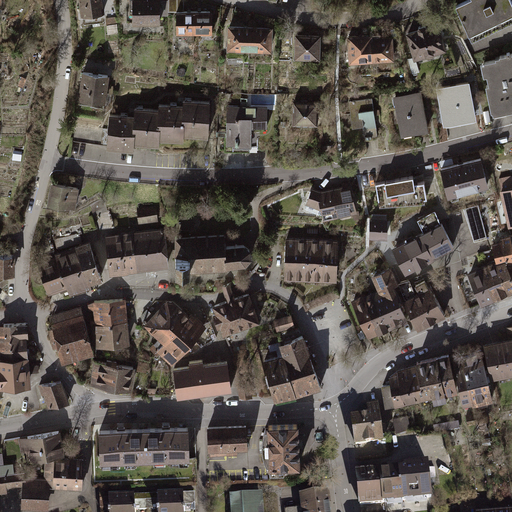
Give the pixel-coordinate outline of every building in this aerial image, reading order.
[(79,0),(82,16),(103,14),(102,7),(104,7),(103,0),(79,0)] [(135,20),(135,25),(160,25),(160,16),(169,16),(169,0),(134,0),(135,2),(131,2),(131,20),(135,20)] [(511,0),(468,0),(457,6),(473,38),(511,19),(511,0)] [(177,11),(177,34),(195,34),(195,11),(177,11)] [(195,11),(195,34),(213,34),(213,11),(195,11)] [(407,33),(415,59),(448,49),(440,23),(428,27),(427,24),(418,26),(419,30),(407,33)] [(251,27),(228,26),(228,51),(236,51),(236,54),(243,54),(243,51),(251,52),(251,27)] [(274,27),(251,27),(251,52),(261,52),(261,55),(268,55),(268,52),(273,52),(274,27)] [(322,35),(296,34),(295,59),(321,60),(322,35)] [(348,36),(350,63),(372,62),(370,34),(348,36)] [(370,34),(372,62),(395,60),(393,37),(381,38),(381,34),(370,34)] [(497,61),(482,64),(485,76),(488,75),(490,84),(487,85),(493,115),(511,110),(511,54),(496,58),(497,61)] [(83,72),(79,102),(106,105),(110,75),(83,72)] [(28,91),(33,80),(22,76),(18,87),(28,91)] [(470,81),(436,88),(444,126),(478,119),(470,81)] [(422,90),(394,95),(401,134),(429,129),(422,90)] [(373,98),(350,102),(354,127),(363,126),(365,137),(379,135),(373,98)] [(184,142),(185,136),(209,137),(211,100),(183,99),(183,104),(160,103),(160,108),(159,141),(184,142)] [(318,103),(294,102),(293,128),(317,129),(318,103)] [(251,107),(228,106),(227,146),(259,146),(259,130),(268,130),(268,110),(268,107),(251,107)] [(110,113),(109,148),(135,149),(135,143),(159,144),(159,141),(160,108),(135,107),(134,114),(110,113)] [(478,158),(439,169),(446,196),(485,185),(478,158)] [(437,174),(427,175),(429,194),(438,193),(437,174)] [(511,175),(500,179),(510,225),(511,224),(511,175)] [(410,178),(373,183),(375,200),(387,198),(387,201),(395,200),(395,203),(423,198),(421,183),(411,185),(410,178)] [(323,215),(324,216),(355,209),(350,185),(349,185),(349,182),(342,183),(343,187),(331,189),(330,192),(326,193),(313,189),(306,208),(323,215)] [(52,183),(49,203),(68,206),(68,205),(74,206),(78,188),(52,183)] [(104,206),(102,199),(90,205),(93,212),(104,206)] [(475,241),(488,238),(479,205),(464,209),(475,241)] [(156,207),(138,209),(139,221),(157,219),(156,207)] [(452,247),(433,210),(415,220),(422,233),(391,249),(404,273),(452,247)] [(371,218),(370,236),(388,237),(388,214),(380,214),(379,218),(371,218)] [(133,234),(137,267),(167,263),(169,263),(165,230),(163,230),(133,234)] [(79,234),(55,239),(57,248),(82,242),(79,234)] [(107,240),(111,272),(128,270),(128,268),(137,267),(133,234),(113,236),(114,239),(107,240)] [(189,238),(177,238),(177,256),(176,256),(176,270),(190,269),(191,269),(191,274),(200,274),(200,269),(228,267),(228,265),(245,263),(250,257),(249,249),(244,245),(226,247),(226,236),(225,236),(225,235),(189,237),(189,238)] [(504,262),(511,260),(511,236),(511,235),(502,237),(502,241),(493,243),(498,261),(504,262)] [(337,240),(287,238),(285,276),(336,278),(337,240)] [(85,269),(89,281),(101,277),(89,242),(67,251),(71,262),(81,258),(86,269),(85,269)] [(71,262),(67,251),(66,248),(56,251),(56,254),(57,257),(67,284),(69,290),(89,282),(89,281),(85,269),(86,269),(81,258),(71,262)] [(13,255),(0,254),(0,272),(13,273),(13,255)] [(67,284),(57,257),(38,264),(48,291),(67,284)] [(482,269),(493,298),(509,292),(500,271),(496,263),(482,269)] [(500,271),(509,292),(511,290),(511,275),(509,267),(500,271)] [(373,294),(388,327),(407,320),(392,286),(396,284),(389,268),(374,275),(381,290),(373,294)] [(470,274),(482,302),(493,298),(482,269),(470,274)] [(418,329),(446,316),(432,287),(430,288),(427,281),(415,286),(419,293),(404,300),(418,329)] [(222,286),(227,301),(235,298),(230,283),(222,286)] [(221,325),(224,333),(258,321),(249,293),(235,298),(227,301),(215,305),(217,313),(214,314),(218,326),(221,325)] [(388,327),(373,294),(364,298),(379,331),(388,327)] [(94,300),(95,324),(128,322),(127,298),(94,300)] [(379,331),(364,298),(354,302),(369,335),(379,331)] [(159,335),(183,310),(174,302),(167,302),(154,316),(147,310),(142,315),(143,320),(154,332),(155,331),(159,335)] [(180,325),(188,317),(189,316),(183,310),(159,335),(161,337),(151,348),(158,354),(161,351),(158,349),(180,325)] [(93,351),(82,313),(51,321),(53,329),(49,330),(53,346),(58,345),(62,360),(93,351)] [(291,316),(275,320),(278,330),(293,325),(291,316)] [(180,325),(194,338),(203,329),(203,328),(205,325),(196,317),(192,321),(188,317),(180,325)] [(26,322),(4,324),(5,336),(0,336),(0,358),(26,357),(24,335),(27,335),(26,322)] [(95,324),(97,347),(130,345),(128,322),(95,324)] [(194,338),(180,325),(158,349),(161,351),(172,362),(194,338)] [(284,355),(296,394),(321,386),(302,336),(292,340),(291,337),(288,338),(285,339),(286,342),(285,342),(287,347),(283,349),(284,355)] [(509,373),(504,342),(485,345),(492,376),(509,373)] [(468,380),(487,376),(481,349),(463,357),(468,380)] [(296,394),(284,355),(265,360),(275,399),(296,394)] [(430,377),(431,381),(433,394),(456,389),(449,355),(438,357),(441,375),(430,377)] [(0,383),(28,383),(27,372),(39,371),(38,356),(26,357),(0,358),(0,383)] [(441,375),(438,357),(417,362),(418,365),(422,383),(431,381),(430,377),(441,375)] [(468,380),(463,357),(454,359),(463,404),(473,402),(468,380)] [(95,361),(91,380),(132,388),(136,368),(118,365),(118,360),(107,358),(106,363),(95,361)] [(174,369),(178,395),(231,388),(227,361),(204,365),(203,360),(187,362),(188,367),(174,369)] [(148,364),(140,362),(139,371),(147,373),(148,364)] [(416,385),(419,398),(433,394),(431,381),(422,383),(418,365),(409,367),(413,386),(416,385)] [(413,386),(409,367),(399,370),(405,401),(419,398),(416,385),(413,386)] [(405,401),(399,370),(390,377),(391,381),(386,382),(387,385),(383,385),(386,405),(405,401)] [(487,376),(468,380),(473,402),(492,397),(487,376)] [(49,402),(50,405),(69,402),(61,381),(40,385),(46,403),(49,402)] [(238,383),(240,396),(251,396),(249,381),(238,383)] [(352,416),(356,448),(384,445),(380,404),(368,405),(369,414),(352,416)] [(484,412),(475,413),(477,423),(478,430),(487,428),(484,412)] [(467,415),(468,424),(477,423),(475,413),(467,415)] [(393,433),(411,430),(409,415),(391,417),(393,433)] [(459,420),(434,424),(436,432),(447,430),(460,428),(459,420)] [(264,455),(266,463),(270,469),(270,476),(286,476),(286,468),(301,468),(300,424),(268,425),(265,433),(264,441),(264,455)] [(208,427),(209,456),(239,455),(239,451),(248,451),(247,425),(208,427)] [(144,429),(145,462),(190,460),(189,427),(144,429)] [(144,429),(100,431),(101,463),(145,462),(144,429)] [(61,431),(19,438),(21,452),(29,450),(30,460),(65,454),(61,431)] [(0,453),(0,476),(14,475),(14,464),(4,465),(3,453),(0,453)] [(84,460),(53,459),(45,463),(44,478),(44,489),(49,489),(82,491),(84,460)] [(379,469),(383,502),(432,496),(428,464),(379,469)] [(383,502),(379,469),(357,471),(361,504),(383,502)] [(14,475),(0,476),(0,494),(7,494),(7,488),(22,487),(22,477),(23,473),(14,475)] [(22,509),(49,510),(49,489),(44,489),(44,478),(22,477),(22,487),(22,509)] [(171,511),(171,492),(159,493),(159,511),(171,511)] [(171,492),(171,511),(183,511),(184,511),(195,511),(195,492),(171,492)] [(262,511),(261,493),(232,495),(233,511),(262,511)] [(121,511),(122,494),(109,495),(109,511),(121,511)] [(122,494),(121,511),(134,511),(134,494),(122,494)] [(330,511),(328,494),(302,497),(304,508),(304,511),(330,511)]
